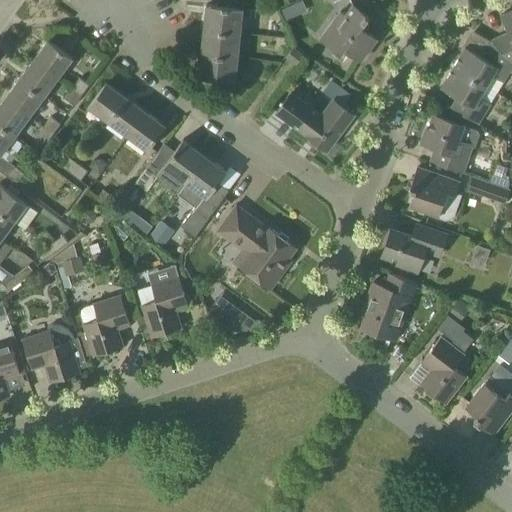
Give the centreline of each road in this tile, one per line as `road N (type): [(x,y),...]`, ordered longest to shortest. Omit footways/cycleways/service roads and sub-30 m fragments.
road 1 (residential): [(0,433),(287,345),(316,343)]
road 2 (residential): [(360,210),(300,173),(267,165),(222,125),(144,50),(135,0)]
road 3 (residential): [(511,496),(316,343)]
road 4 (residential): [(360,210),(436,9)]
road 5 (residential): [(316,343),(360,210)]
